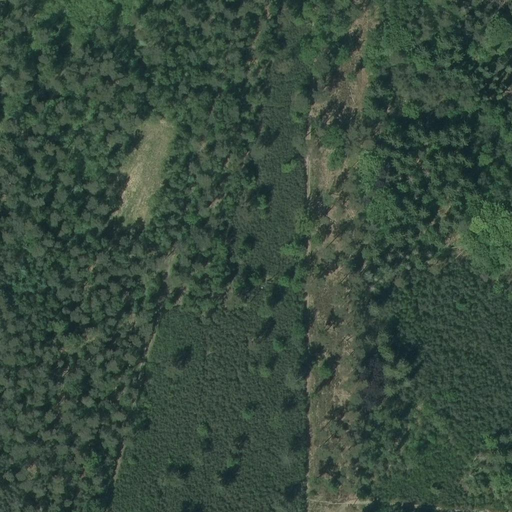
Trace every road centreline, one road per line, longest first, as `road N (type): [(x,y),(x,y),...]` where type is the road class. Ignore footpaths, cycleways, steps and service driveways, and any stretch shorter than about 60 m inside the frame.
road 1 (track): [(97,511),(241,0)]
road 2 (track): [(310,511),(313,0)]
